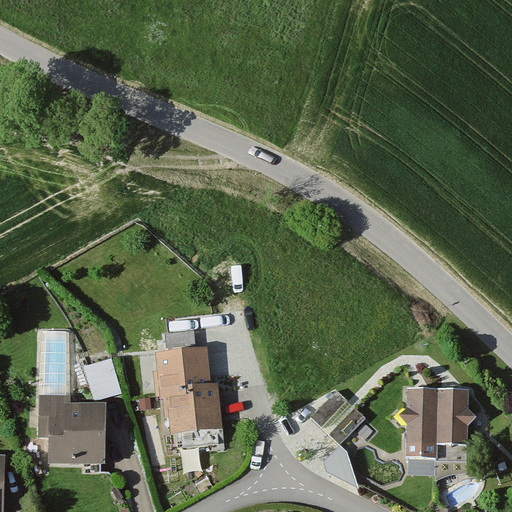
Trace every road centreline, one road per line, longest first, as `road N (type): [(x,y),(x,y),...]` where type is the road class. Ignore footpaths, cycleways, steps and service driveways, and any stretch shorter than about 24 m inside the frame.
road 1 (unclassified): [(511,354),(340,207),(252,157),(0,41)]
road 2 (residential): [(214,511),(273,482),(339,511)]
